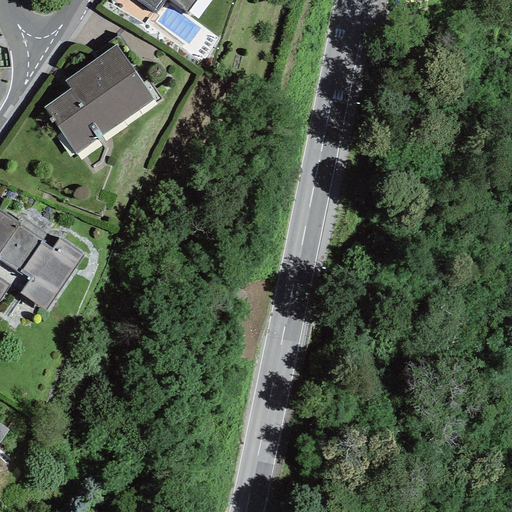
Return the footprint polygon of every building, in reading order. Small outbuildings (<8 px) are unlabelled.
[(142,0),(156,9),(162,0),(168,0),(186,12),(195,0),(142,0)] [(44,108),(75,154),(153,100),(115,45),(65,81),(71,89),(44,108)] [(0,209),(0,260),(29,280),(20,293),(45,311),(83,256),(58,239),(53,246),(0,209)] [(0,300),(10,285),(0,278),(0,300)] [(0,442),(8,430),(0,424),(0,442)]
